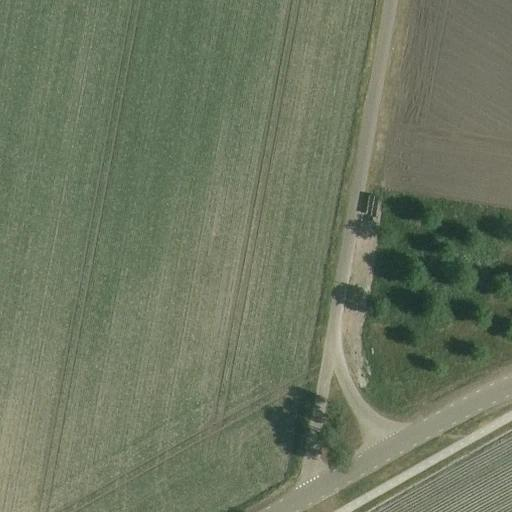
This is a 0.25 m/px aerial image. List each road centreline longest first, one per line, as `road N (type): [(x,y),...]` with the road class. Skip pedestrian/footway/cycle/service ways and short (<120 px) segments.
road 1 (unclassified): [(329,349),(389,0)]
road 2 (unclassified): [(306,496),(329,349)]
road 3 (tertiary): [(511,386),(396,448)]
road 4 (unclassified): [(396,448),(356,407),(329,349)]
